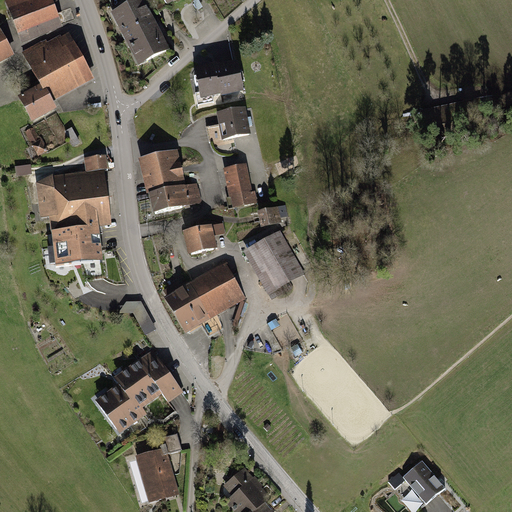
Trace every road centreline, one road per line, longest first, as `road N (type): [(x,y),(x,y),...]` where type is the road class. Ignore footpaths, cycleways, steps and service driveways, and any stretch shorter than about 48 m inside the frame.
road 1 (residential): [(119,109),(148,287),(213,394),(310,511)]
road 2 (residential): [(254,0),(134,105),(119,109)]
road 3 (track): [(511,316),(398,412),(374,415)]
road 4 (track): [(386,0),(432,95),(480,90)]
